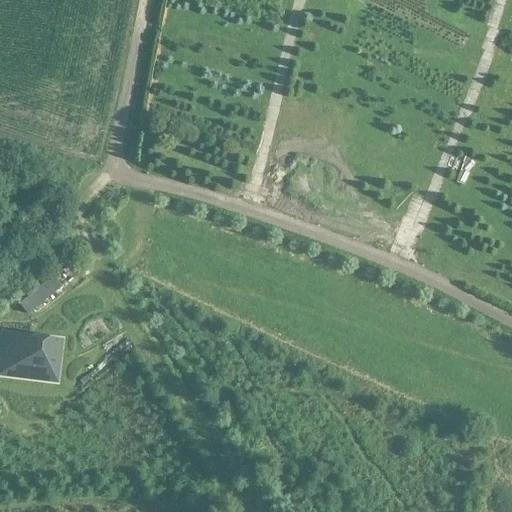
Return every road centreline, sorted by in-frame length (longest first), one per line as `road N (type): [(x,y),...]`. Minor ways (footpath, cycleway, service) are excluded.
road 1 (unclassified): [(511,321),(398,265),(122,174),(115,151),(142,0)]
road 2 (unknown): [(293,0),(248,211)]
